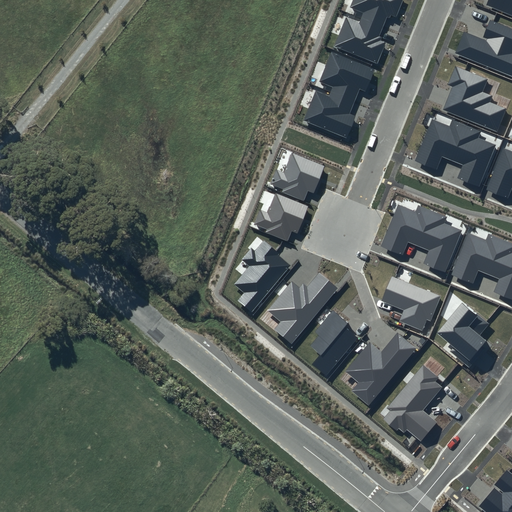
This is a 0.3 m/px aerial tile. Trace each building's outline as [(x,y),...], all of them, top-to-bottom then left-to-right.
[(402,0),(352,0),(350,7),(364,13),(360,22),(346,17),(334,47),(377,64),(386,41),(380,39),(390,15),(396,17),(402,0)] [(511,0),(487,0),(486,6),(511,16),(511,0)] [(511,28),(490,19),(483,36),(488,38),(487,41),(464,32),(455,53),(511,76),(511,28)] [(374,69),(331,52),(320,82),(333,87),(329,97),(316,91),(304,121),(347,138),(356,116),(350,113),(360,89),(365,91),(374,69)] [(487,79),(455,66),(448,84),(453,86),(444,110),(496,131),(505,109),(489,102),(491,95),(482,92),(487,79)] [(481,132),(452,120),(450,126),(433,119),(416,161),(437,169),(442,157),(463,165),(458,178),(479,186),(496,145),(478,138),(481,132)] [(511,151),(504,148),(487,190),(508,198),(511,189),(511,151)] [(324,166),(292,153),(284,173),(276,170),(270,184),(283,189),(282,192),(304,201),(308,191),(314,193),(324,166)] [(308,206),(276,193),(267,213),(260,210),(254,224),(267,229),(266,232),(288,241),(292,231),(297,234),(308,206)] [(446,217),(418,206),(415,212),(398,205),(382,246),(403,254),(408,243),(428,251),(423,263),(445,272),(462,230),(444,223),(446,217)] [(511,243),(488,234),(486,240),(469,233),(452,274),(473,283),(478,271),(499,279),(494,291),(511,298),(511,243)] [(280,254),(264,240),(255,251),(251,248),(241,260),(249,267),(235,284),(245,293),(238,301),(252,312),(290,265),(278,255),(280,254)] [(338,288),(319,273),(307,287),(303,283),(300,287),(292,281),(267,311),(280,322),(274,330),(291,344),(338,288)] [(440,296),(391,276),(381,301),(403,310),(398,321),(422,331),(427,320),(430,321),(440,296)] [(489,324),(462,301),(436,332),(453,347),(450,351),(469,367),(484,349),(482,347),(486,342),(479,336),(489,324)] [(349,323),(333,310),(314,332),(319,335),(310,346),(321,355),(313,364),(326,375),(358,338),(345,327),(349,323)] [(416,348),(397,333),(381,352),(370,342),(345,372),(358,382),(351,391),(369,406),(416,348)] [(438,377),(423,365),(387,408),(390,410),(382,419),(397,431),(399,429),(404,433),(407,430),(421,442),(437,422),(423,411),(442,388),(434,381),(438,377)] [(511,511),(511,474),(507,470),(494,485),(503,493),(502,494),(494,488),(479,506),(486,511),(511,511)]
